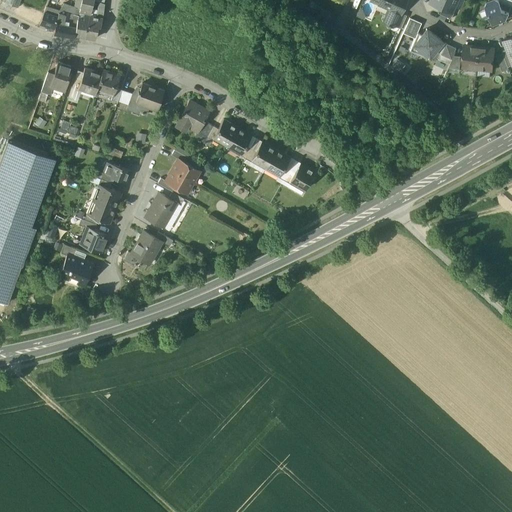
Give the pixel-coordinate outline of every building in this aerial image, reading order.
[(6,0),(3,8),(17,13),(21,0),(6,0)] [(94,1),(89,0),(82,0),(80,9),(79,12),(80,12),(90,15),(91,9),(94,1)] [(378,0),(377,3),(388,8),(397,12),(402,0),(378,0)] [(430,0),(429,2),(440,7),(451,12),(456,0),(430,0)] [(497,0),(493,0),(486,3),(485,6),(492,24),(502,20),(503,17),(506,19),(509,11),(502,8),(499,0),(497,0)] [(511,5),(511,0),(498,0),(499,0),(502,8),(509,11),(511,5)] [(98,10),(91,9),(90,15),(96,18),(95,25),(98,26),(100,27),(104,13),(104,5),(99,3),(98,10)] [(64,4),(59,11),(58,17),(62,18),(63,15),(66,8),(75,11),(76,8),(75,8),(64,4)] [(451,12),(440,7),(438,13),(451,19),(453,13),(451,12)] [(59,11),(46,8),(44,12),(58,17),(59,11)] [(75,11),(66,8),(63,15),(78,21),(78,20),(79,16),(73,15),(75,11)] [(397,12),(388,8),(383,19),(385,22),(392,25),(395,24),(400,13),(397,12)] [(58,17),(44,12),(39,23),(55,28),(56,24),(58,17)] [(406,15),(400,13),(395,24),(401,26),(406,15)] [(78,21),(63,15),(62,18),(60,25),(76,28),(77,22),(78,21)] [(96,18),(90,15),(88,22),(88,24),(95,25),(96,18)] [(421,22),(409,17),(402,33),(414,38),(417,32),(421,22)] [(88,24),(77,22),(76,28),(74,35),(84,37),(88,24)] [(60,25),(56,24),(55,28),(54,34),(74,37),(74,35),(76,28),(60,25)] [(95,25),(88,24),(84,37),(95,39),(98,26),(95,25)] [(429,31),(425,36),(417,32),(414,38),(409,50),(426,57),(427,55),(429,56),(434,50),(440,52),(444,44),(440,42),(442,41),(429,31)] [(456,48),(445,42),(444,44),(440,52),(440,54),(451,59),(453,55),(456,48)] [(479,46),(464,44),(462,66),(477,68),(479,46)] [(494,48),(479,46),(477,68),(491,69),(494,48)] [(511,64),(511,60),(507,49),(502,51),(503,53),(508,66),(511,64)] [(503,53),(496,55),(502,71),(509,68),(508,66),(503,53)] [(460,56),(453,55),(451,59),(447,67),(459,68),(460,56)] [(391,66),(399,72),(405,65),(397,59),(391,66)] [(72,68),(57,63),(54,73),(50,84),(51,84),(65,89),(72,68)] [(101,73),(84,67),(80,79),(78,87),(79,87),(95,92),(96,88),(101,73)] [(120,75),(103,69),(101,73),(96,88),(113,93),(114,93),(116,88),(120,75)] [(48,72),(41,91),(48,94),(51,84),(50,84),(54,73),(48,72)] [(80,79),(75,77),(68,97),(75,99),(79,87),(78,87),(80,79)] [(243,79),(239,90),(244,93),(249,82),(243,79)] [(163,90),(142,82),(137,95),(135,101),(145,105),(157,109),(163,90)] [(116,88),(114,93),(113,93),(111,100),(117,102),(118,101),(122,90),(116,88)] [(133,94),(122,90),(118,101),(129,105),(131,99),(133,94)] [(210,112),(190,100),(177,122),(186,127),(188,125),(198,131),(200,128),(205,121),(210,112)] [(145,105),(135,101),(132,110),(142,114),(142,112),(145,105)] [(76,138),(79,128),(68,126),(70,121),(62,119),(58,134),(76,138)] [(224,119),(218,128),(213,137),(214,137),(227,145),(237,128),(224,120),(224,119)] [(213,126),(205,121),(200,128),(198,131),(207,136),(213,126)] [(213,126),(207,136),(212,140),(214,137),(213,137),(218,128),(213,126)] [(251,135),(237,128),(227,145),(241,152),(242,153),(246,145),(252,135),(251,134),(251,135)] [(16,144),(8,141),(0,162),(0,214),(31,226),(55,158),(47,155),(48,153),(17,142),(16,144)] [(276,150),(262,142),(262,141),(256,151),(252,159),(266,167),(276,150)] [(246,145),(242,153),(241,152),(239,155),(245,158),(251,148),(246,145)] [(78,146),(75,154),(81,157),(84,149),(78,146)] [(256,151),(251,148),(245,158),(251,162),(252,159),(256,151)] [(188,157),(174,149),(171,155),(178,159),(178,158),(185,162),(188,157)] [(289,157),(276,150),(266,167),(279,174),(280,175),(284,167),(290,157),(289,156),(289,157)] [(185,162),(178,158),(178,159),(172,169),(193,181),(199,170),(185,162)] [(121,168),(107,162),(103,173),(114,178),(125,182),(129,170),(121,167),(121,168)] [(314,171),(301,164),(301,163),(300,163),(295,172),(290,180),(291,181),(305,189),(315,171),(314,170),(314,171)] [(284,167),(280,175),(279,174),(278,177),(284,180),(290,170),(284,167)] [(193,181),(172,169),(166,180),(165,181),(174,186),(186,193),(193,181)] [(295,172),(290,170),(284,180),(289,183),(291,181),(290,180),(295,172)] [(114,178),(103,173),(103,172),(100,178),(112,183),(114,178)] [(112,183),(100,178),(98,184),(102,186),(102,185),(110,189),(112,183)] [(166,180),(161,178),(157,183),(171,191),(174,186),(165,181),(166,180)] [(110,189),(102,185),(102,186),(96,200),(115,208),(120,193),(110,189)] [(184,198),(172,191),(169,197),(177,202),(177,203),(181,205),(184,198)] [(159,192),(145,217),(162,227),(177,203),(177,202),(169,197),(159,192)] [(115,208),(96,200),(90,215),(90,216),(98,219),(109,223),(115,208)] [(31,226),(0,214),(0,300),(7,303),(20,266),(21,266),(35,228),(31,226)] [(98,219),(90,216),(90,215),(87,214),(84,220),(96,224),(98,219)] [(84,220),(81,219),(79,225),(87,228),(87,227),(94,230),(96,224),(84,220)] [(94,230),(87,227),(87,228),(83,236),(85,237),(82,245),(101,252),(108,235),(94,230)] [(131,252),(131,253),(140,258),(146,262),(154,249),(156,250),(161,242),(162,241),(155,237),(143,230),(131,252)] [(172,240),(158,231),(155,237),(162,241),(161,242),(169,246),(172,240)] [(76,249),(64,244),(61,252),(67,254),(73,256),(76,249)] [(140,258),(131,253),(131,252),(128,251),(123,259),(136,266),(140,258)] [(73,256),(67,254),(58,275),(67,278),(68,276),(79,281),(79,283),(84,285),(93,264),(73,256)] [(88,292),(83,304),(89,306),(94,294),(88,292)]
